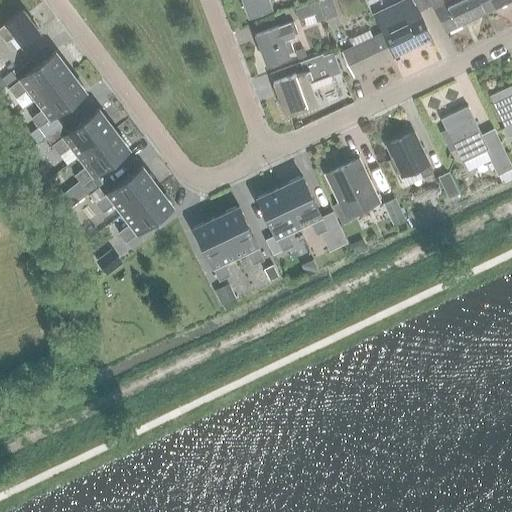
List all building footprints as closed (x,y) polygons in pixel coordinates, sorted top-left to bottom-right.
[(271,9),(267,0),(240,0),(247,18),(271,9)] [(332,0),(317,0),(324,19),(337,15),(332,0)] [(402,22),(379,34),(391,59),(431,39),(419,14),(419,15),(411,0),(402,0),(394,4),(402,22)] [(432,0),(435,6),(433,7),(445,33),(485,15),(477,0),(432,0)] [(511,0),(477,0),(485,15),(511,1),(511,0)] [(324,20),(317,1),(294,9),(298,20),(302,19),(304,24),(315,20),(316,23),(324,20)] [(21,48),(40,33),(22,9),(3,24),(4,26),(0,28),(0,35),(6,43),(13,38),(21,48)] [(289,57),(287,54),(292,53),(287,39),(294,36),(289,23),(277,27),(277,26),(254,35),(265,66),(289,57)] [(391,59),(379,34),(340,52),(352,77),(391,59)] [(303,48),(294,51),(297,59),(306,56),(303,48)] [(27,89),(34,99),(69,72),(54,52),(7,88),(15,98),(27,89)] [(283,112),(305,104),(306,107),(315,104),(308,84),(328,77),(328,78),(340,73),(332,52),(322,56),(321,55),(299,63),(303,74),(295,76),(294,74),(272,82),(283,112)] [(5,84),(7,88),(17,81),(10,71),(0,79),(5,84)] [(38,128),(85,92),(69,72),(34,99),(41,109),(30,118),(38,128)] [(511,87),(488,99),(507,139),(511,137),(511,87)] [(487,149),(467,107),(440,119),(445,130),(440,132),(449,152),(454,149),(461,163),(488,150),(499,174),(511,168),(500,143),(487,149)] [(70,147),(77,157),(113,130),(98,110),(51,145),(58,156),(70,147)] [(55,127),(49,119),(33,131),(39,140),(55,127)] [(44,136),(51,145),(66,134),(60,125),(44,136)] [(81,185),(128,149),(113,130),(77,157),(85,166),(73,175),(81,185)] [(422,178),(432,173),(413,132),(386,145),(391,156),(389,161),(395,173),(399,175),(401,177),(417,169),(422,178)] [(352,215),(379,202),(358,159),(325,175),(338,203),(332,206),(341,225),(354,219),(352,215)] [(121,214),(156,187),(141,167),(94,203),(102,213),(113,204),(121,214)] [(458,193),(447,172),(437,178),(447,199),(458,193)] [(326,230),(301,177),(279,187),(298,228),(309,222),(315,235),(326,230)] [(125,243),(172,207),(156,187),(121,214),(128,224),(117,233),(125,243)] [(298,228),(279,187),(256,198),(275,239),(281,251),(293,246),(287,233),(298,228)] [(392,198),(381,204),(395,231),(406,225),(392,198)] [(215,217),(234,257),(245,252),(252,265),(263,260),(238,206),(215,217)] [(215,217),(193,228),(218,281),(229,276),(223,263),(234,257),(215,217)] [(281,251),(275,239),(266,243),(272,256),(281,251)] [(95,260),(106,275),(121,264),(110,249),(95,260)] [(263,269),(268,280),(277,276),(272,265),(263,269)] [(214,290),(221,305),(235,298),(228,283),(214,290)]
